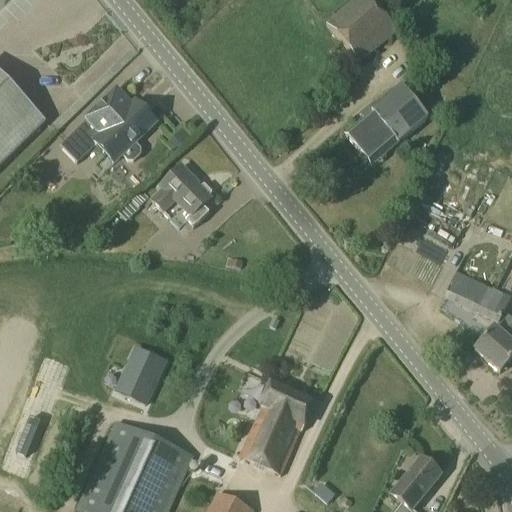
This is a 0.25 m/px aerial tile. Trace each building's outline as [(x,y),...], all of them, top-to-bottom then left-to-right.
[(355,0),(326,25),(359,64),(396,33),(367,0),(355,0)] [(0,167),(44,124),(0,78),(0,167)] [(345,136),(371,168),(427,121),(400,89),(345,136)] [(130,109),(115,94),(100,109),(59,149),(76,166),(101,141),(119,160),(120,159),(126,165),(132,165),(139,158),(139,152),(133,146),(151,128),(131,108),(130,109)] [(207,201),(210,195),(202,187),(197,190),(191,184),(192,183),(180,170),(160,189),(161,191),(149,203),(178,232),(186,225),(192,231),(207,216),(201,210),(209,202),(207,201)] [(142,194),(132,204),(138,211),(149,201),(142,194)] [(443,301),(497,327),(509,301),(455,275),(443,301)] [(475,353),(499,374),(511,359),(511,348),(507,344),(511,337),(511,322),(507,318),(496,334),(493,332),(475,353)] [(9,327),(0,349),(0,370),(21,380),(38,339),(9,327)] [(145,408),(165,364),(135,351),(116,395),(145,408)] [(27,410),(52,417),(69,365),(43,357),(27,410)] [(239,459),(281,479),(299,433),(300,434),(313,405),(269,385),(261,408),(262,409),(239,459)] [(75,511),(168,511),(193,459),(115,424),(75,511)] [(412,511),(440,478),(418,461),(389,497),(401,507),(397,511),(412,511)] [(243,511),(215,497),(207,511),(243,511)]
